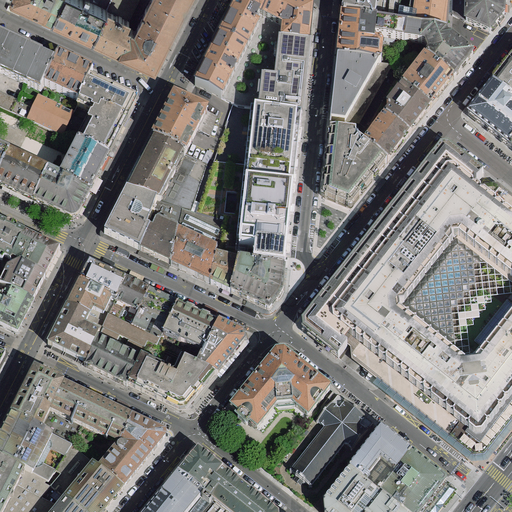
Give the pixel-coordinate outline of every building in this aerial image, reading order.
[(53,19),(61,0),(12,0),(32,9),(53,19)] [(93,40),(108,8),(91,0),(88,0),(87,3),(82,1),(82,0),(61,0),(53,19),(52,20),(74,30),(93,40)] [(91,0),(108,8),(112,0),(91,0)] [(112,0),(108,8),(131,19),(129,26),(132,28),(134,28),(148,0),(112,0)] [(187,8),(191,0),(148,0),(134,28),(132,28),(120,52),(156,69),(166,49),(177,28),(187,8)] [(263,21),(272,0),(239,0),(237,5),(221,36),(248,49),(263,21)] [(280,42),(309,46),(311,29),(313,11),(291,0),(272,0),(263,21),(281,30),(280,42)] [(361,21),(375,23),(378,0),(344,0),(345,0),(343,17),(361,21)] [(400,0),(378,0),(375,23),(379,24),(397,26),(399,15),(400,0)] [(417,0),(415,18),(414,28),(447,32),(452,32),(453,25),(454,17),(454,0),(417,0)] [(454,0),(454,17),(467,23),(467,0),(454,0)] [(467,0),(467,23),(490,34),(505,16),(505,0),(467,0)] [(120,52),(132,28),(129,26),(131,19),(108,8),(93,40),(106,45),(120,52)] [(415,18),(399,15),(397,26),(407,27),(414,28),(415,18)] [(341,38),(338,59),(357,62),(359,43),(361,21),(343,17),(341,38)] [(255,110),(302,117),(305,86),(309,46),(280,42),(281,30),(263,21),(248,49),(222,100),(237,108),(255,110)] [(375,23),(361,21),(359,43),(376,45),(377,42),(377,37),(379,24),(375,23)] [(397,26),(379,24),(377,37),(404,41),(407,27),(397,26)] [(414,28),(407,27),(404,41),(427,45),(430,54),(426,59),(454,80),(473,55),(457,43),(453,39),(447,38),(447,32),(414,28)] [(248,49),(221,36),(214,51),(196,86),(222,100),(248,49)] [(0,74),(0,75),(1,74),(14,45),(0,38),(0,74)] [(381,43),(377,42),(376,45),(359,43),(357,62),(379,64),(383,65),(384,46),(381,43)] [(41,92),(44,86),(54,63),(34,54),(14,45),(1,74),(41,92)] [(80,102),(90,80),(93,73),(79,66),(58,57),(54,63),(44,86),(80,102)] [(335,90),(332,122),(345,123),(346,122),(379,64),(357,62),(338,59),(335,90)] [(454,80),(426,59),(403,88),(430,109),(443,94),(454,80)] [(511,60),(508,65),(493,84),(511,98),(511,60)] [(379,64),(346,122),(360,124),(393,66),(383,65),(379,64)] [(95,114),(99,116),(102,110),(112,115),(113,113),(127,120),(132,111),(134,106),(132,100),(116,92),(90,80),(80,102),(78,107),(78,108),(91,114),(93,113),(95,114)] [(511,98),(493,84),(469,115),(488,130),(509,147),(511,143),(511,98)] [(430,109),(403,88),(387,108),(391,111),(385,118),(409,137),(419,124),(430,109)] [(0,107),(29,120),(34,108),(0,92),(0,107)] [(73,116),(74,114),(68,111),(39,97),(34,108),(29,120),(63,137),(73,116)] [(155,139),(186,155),(198,130),(207,114),(207,113),(175,98),(165,118),(155,139)] [(78,108),(78,107),(71,104),(68,111),(74,114),(78,108)] [(99,116),(95,114),(93,118),(91,119),(88,124),(79,143),(108,157),(119,137),(127,120),(113,113),(112,115),(102,110),(99,116)] [(301,123),(302,117),(255,110),(249,166),(239,263),(285,270),(301,123)] [(207,114),(198,130),(211,136),(217,118),(207,114)] [(88,124),(73,116),(63,137),(79,143),(88,124)] [(409,137),(385,118),(364,145),(388,164),(398,150),(409,137)] [(388,164),(364,145),(356,139),(356,134),(330,131),(326,168),(323,198),(351,210),(368,188),(388,164)] [(161,203),(186,155),(155,139),(142,163),(127,192),(157,202),(161,203)] [(108,157),(79,143),(61,179),(90,193),(100,173),(108,157)] [(472,461),(487,459),(511,427),(511,195),(496,184),(490,179),(485,176),(449,148),(440,148),(391,211),(384,220),(371,236),(302,322),(303,326),(303,331),(345,363),(349,362),(383,390),(399,402),(472,461)] [(0,174),(9,155),(0,150),(0,174)] [(34,203),(48,173),(12,156),(9,155),(0,174),(0,186),(15,194),(34,203)] [(186,155),(161,203),(164,204),(183,211),(191,213),(207,165),(186,155)] [(239,263),(249,166),(215,163),(197,215),(223,223),(218,251),(216,257),(239,263)] [(90,193),(61,179),(48,173),(34,203),(70,219),(73,220),(76,219),(78,217),(83,207),(90,193)] [(155,209),(157,202),(127,192),(116,214),(105,235),(123,244),(140,252),(150,229),(147,229),(155,209)] [(157,202),(155,209),(161,211),(164,204),(161,203),(157,202)] [(179,231),(183,211),(164,204),(161,211),(157,222),(179,231)] [(178,232),(218,251),(223,223),(197,215),(191,213),(183,211),(179,231),(178,232)] [(11,227),(0,222),(0,256),(11,262),(25,234),(11,227)] [(179,231),(157,222),(153,231),(150,229),(140,252),(156,259),(172,266),(178,232),(179,231)] [(211,285),(216,257),(218,251),(178,232),(172,266),(193,276),(211,285)] [(11,262),(12,268),(21,266),(46,279),(61,251),(42,242),(25,234),(11,262)] [(12,268),(11,262),(0,256),(0,288),(10,269),(12,268)] [(231,294),(239,263),(216,257),(211,285),(221,290),(231,294)] [(283,295),(285,270),(239,263),(231,294),(252,304),(270,313),(277,302),(283,295)] [(112,299),(117,301),(126,281),(106,272),(90,264),(87,271),(81,283),(112,299)] [(10,269),(0,288),(33,305),(40,291),(46,279),(21,266),(12,268),(10,269)] [(116,302),(133,310),(139,313),(150,292),(137,286),(126,281),(117,301),(116,302)] [(75,294),(69,306),(91,317),(94,311),(104,316),(108,306),(112,299),(81,283),(75,294)] [(33,305),(0,288),(0,289),(0,326),(3,327),(18,335),(27,318),(33,305)] [(164,299),(150,292),(139,313),(132,328),(160,342),(163,336),(178,305),(164,299)] [(203,355),(217,324),(197,314),(178,305),(163,336),(203,355)] [(87,364),(98,340),(101,334),(87,326),(91,317),(69,306),(58,327),(49,345),(69,355),(87,364)] [(113,308),(108,306),(104,316),(94,311),(91,317),(87,326),(101,334),(102,331),(109,317),(113,308)] [(130,316),(113,308),(109,317),(132,328),(139,313),(133,310),(130,316)] [(102,331),(144,352),(148,344),(157,348),(160,342),(132,328),(109,317),(102,331)] [(243,336),(217,324),(203,355),(197,366),(213,375),(217,376),(232,358),(244,343),(243,336)] [(203,355),(163,336),(160,342),(157,348),(165,352),(181,359),(197,366),(203,355)] [(128,385),(140,360),(98,340),(87,364),(85,367),(108,378),(127,387),(128,385)] [(158,365),(165,352),(157,348),(148,344),(144,352),(142,357),(158,365)] [(181,359),(165,352),(158,365),(165,368),(162,372),(168,375),(169,373),(172,374),(174,373),(181,359)] [(292,404),(309,417),(330,390),(284,354),(277,355),(254,383),(232,409),(240,415),(238,418),(247,426),(250,423),(258,430),(277,405),(292,404)] [(197,366),(181,359),(174,373),(172,374),(169,373),(168,375),(162,372),(165,368),(158,365),(142,357),(140,360),(128,385),(140,391),(162,401),(176,408),(181,407),(189,405),(213,375),(197,366)] [(13,415),(41,430),(51,411),(109,439),(111,435),(123,441),(133,418),(113,408),(83,394),(35,371),(28,385),(13,415)] [(300,478),(310,486),(344,442),(352,448),(372,423),(358,412),(354,409),(337,396),(316,421),(324,427),(290,471),(295,475),(300,478)] [(0,457),(25,470),(33,475),(36,469),(50,441),(52,436),(41,430),(13,415),(3,435),(0,441),(0,457)] [(133,418),(123,441),(121,445),(100,469),(124,489),(147,462),(167,438),(165,433),(133,418)] [(381,431),(350,471),(366,483),(382,462),(396,473),(411,454),(381,431)] [(72,446),(52,436),(50,441),(52,442),(53,447),(52,450),(62,454),(63,453),(67,455),(72,446)] [(66,500),(94,464),(72,446),(67,455),(56,471),(61,475),(51,488),(62,496),(66,500)] [(179,473),(205,494),(223,471),(224,469),(215,462),(199,449),(179,473)] [(432,471),(411,454),(396,473),(379,494),(382,496),(401,511),(423,511),(428,507),(431,503),(434,499),(445,485),(447,482),(432,471)] [(0,511),(3,511),(25,470),(0,457),(0,511)] [(382,462),(366,483),(379,494),(396,473),(382,462)] [(94,464),(66,500),(80,511),(104,511),(115,501),(124,489),(100,469),(94,464)] [(37,470),(36,469),(33,475),(47,482),(49,483),(54,474),(52,473),(53,471),(43,466),(42,468),(37,470)] [(33,475),(25,470),(3,511),(56,511),(66,500),(62,496),(55,505),(42,499),(51,488),(45,485),(47,482),(33,475)] [(206,496),(213,502),(226,511),(277,511),(227,472),(226,473),(223,471),(205,494),(206,496)] [(369,511),(382,496),(379,494),(366,483),(350,471),(324,503),(326,504),(325,506),(324,511),(369,511)] [(188,511),(199,500),(205,494),(179,473),(166,489),(147,511),(188,511)] [(454,492),(445,485),(434,499),(443,506),(454,492)] [(213,502),(206,496),(203,500),(210,505),(213,502)] [(401,511),(382,496),(369,511),(401,511)] [(428,507),(435,511),(437,511),(443,506),(434,499),(431,503),(428,507)] [(80,511),(66,500),(56,511),(80,511)] [(204,511),(208,508),(199,500),(188,511),(204,511)] [(226,511),(213,502),(210,505),(208,508),(204,511),(226,511)]
